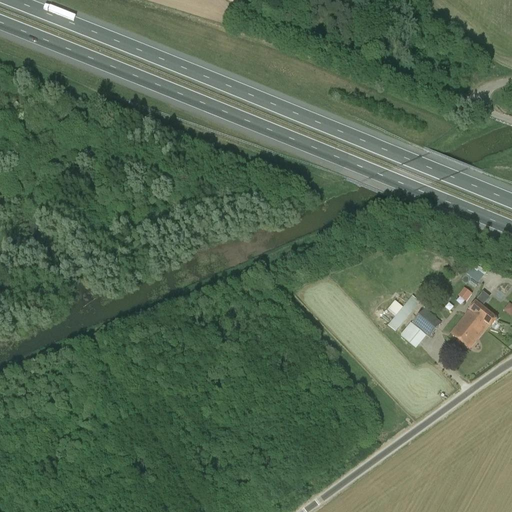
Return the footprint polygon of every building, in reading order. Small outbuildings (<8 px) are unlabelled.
[(480,282),(484,274),(470,267),(466,275),(480,282)] [(472,295),(464,289),(458,297),(466,303),(472,295)] [(464,317),(449,335),(469,351),(484,333),(489,327),(490,328),(497,320),(483,309),(489,300),(493,294),(487,290),(476,304),(476,303),(469,312),(468,311),(464,317)] [(388,326),(396,332),(420,302),(412,296),(404,307),(395,300),(387,311),(395,317),(388,326)] [(432,311),(427,307),(425,310),(424,309),(411,325),(416,329),(406,341),(415,349),(425,336),(429,339),(442,324),(438,321),(440,318),(435,314),(433,315),(430,313),(432,311)]
